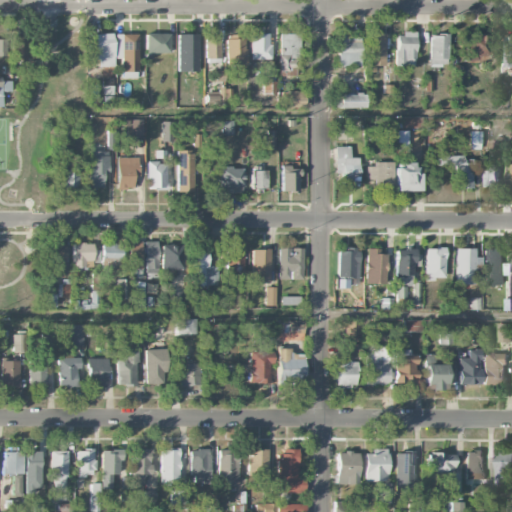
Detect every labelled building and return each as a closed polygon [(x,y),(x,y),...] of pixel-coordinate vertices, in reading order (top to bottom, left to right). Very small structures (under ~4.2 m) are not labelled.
[(252,34),(253,69),(270,69),(270,30),(260,30),(260,34),(252,34)] [(385,34),(368,33),(367,72),(376,72),(376,66),(385,66),(385,34)] [(415,33),(395,33),(396,66),(415,66),(415,33)] [(98,67),(113,67),(112,34),(88,34),(89,61),(98,61),(98,67)] [(114,59),(121,59),(121,78),(137,79),(138,35),(115,34),(114,59)] [(169,34),(145,34),(145,54),(169,54),(169,34)] [(198,71),(197,34),(176,34),(177,72),(198,71)] [(278,76),(292,76),(292,70),(298,70),(297,34),(278,34),(278,76)] [(448,35),(429,34),(429,65),(447,65),(448,35)] [(465,63),(489,63),(489,34),(466,34),(465,63)] [(337,66),(359,66),(360,36),(337,36),(337,66)] [(12,61),(27,62),(27,37),(12,37),(12,61)] [(219,38),(204,38),(205,59),(220,59),(219,38)] [(245,66),(245,39),(225,39),(226,66),(245,66)] [(1,92),(10,92),(10,81),(0,81),(0,106),(1,107),(1,92)] [(276,81),(263,82),(263,94),(276,94),(276,81)] [(302,91),(283,91),(283,109),(302,109),(302,91)] [(336,93),(335,108),(363,108),(364,94),(336,93)] [(398,128),(421,127),(421,116),(398,117),(398,128)] [(142,120),(130,120),(131,135),(142,135),(142,120)] [(267,150),(275,150),(275,130),(267,131),(267,150)] [(407,130),(397,130),(397,146),(407,146),(407,130)] [(480,149),(480,131),(470,132),(470,150),(480,149)] [(358,158),(350,158),(349,147),(334,147),(335,174),(341,174),(341,186),(358,186),(358,158)] [(165,150),(155,151),(155,161),(146,162),(146,190),(166,190),(165,150)] [(177,192),(193,192),(193,150),(176,150),(177,192)] [(108,152),(86,151),(86,189),(102,189),(102,174),(108,174),(108,152)] [(454,189),(471,188),(471,163),(463,163),(463,157),(454,157),(454,189)] [(116,189),(133,189),(133,176),(138,176),(138,158),(116,158),(116,189)] [(499,160),(482,160),(483,186),(500,186),(499,160)] [(417,191),(416,163),(395,163),(395,192),(417,191)] [(280,192),(297,192),(297,167),(296,167),(296,164),(280,164),(280,192)] [(374,187),(392,187),(393,164),(366,164),(365,179),(374,179),(374,187)] [(242,194),(242,169),(220,168),(220,193),(242,194)] [(60,192),(78,191),(77,170),(60,171),(60,192)] [(250,171),(251,188),(266,188),(265,170),(250,171)] [(141,241),(129,242),(130,268),(142,268),(141,241)] [(157,241),(144,242),(145,271),(158,271),(157,241)] [(71,244),(72,268),(93,268),(92,254),(98,254),(98,250),(93,251),(92,243),(71,244)] [(101,244),(101,267),(121,267),(121,243),(101,244)] [(65,245),(46,245),(44,277),(64,277),(65,245)] [(161,270),(182,270),(182,245),(160,245),(161,270)] [(302,249),(277,248),(277,280),(301,280),(302,249)] [(358,249),(337,248),(337,278),(357,279),(358,249)] [(426,248),(426,279),(445,279),(445,248),(426,248)] [(475,285),(475,249),(456,248),(455,285),(475,285)] [(207,249),(191,250),(192,286),(217,286),(216,266),(207,267),(207,249)] [(226,250),(227,280),(244,280),(243,249),(226,250)] [(270,283),(270,250),(251,249),(251,283),(270,283)] [(395,249),(396,287),(414,286),(414,249),(395,249)] [(386,251),(365,251),(365,284),(385,284),(386,251)] [(114,300),(124,300),(124,280),(114,279),(114,300)] [(58,298),(69,297),(69,284),(58,285),(58,298)] [(275,306),(275,288),(265,287),(265,306),(275,306)] [(143,307),(143,288),(131,288),(132,307),(143,307)] [(100,291),(90,291),(89,308),(99,309),(100,291)] [(56,294),(44,294),(44,307),(56,307),(56,294)] [(193,319),(173,319),(174,334),(194,334),(193,319)] [(302,320),(277,321),(277,341),(303,340),(302,320)] [(402,321),(403,332),(422,331),(421,320),(402,321)] [(338,341),(361,340),(361,321),(338,321),(338,341)] [(511,339),(511,324),(497,324),(498,342),(511,341),(511,339)] [(83,325),(69,325),(70,345),(83,345),(83,325)] [(451,331),(438,331),(438,345),(452,345),(451,331)] [(13,353),(27,353),(26,334),(12,334),(13,353)] [(342,359),(357,359),(356,346),(341,346),(342,359)] [(388,385),(389,346),(366,346),(364,385),(388,385)] [(144,384),(165,384),(165,349),(144,350),(144,384)] [(278,378),(282,378),(282,386),(304,386),(303,355),(291,355),(291,349),(277,349),(278,378)] [(457,385),(479,385),(480,350),(467,349),(467,358),(458,358),(457,385)] [(135,351),(115,352),(115,386),(136,385),(135,351)] [(250,353),(249,383),(271,384),(272,353),(250,353)] [(506,385),(505,353),(482,353),(483,386),(506,385)] [(394,382),(417,381),(416,355),(393,356),(394,382)] [(436,364),(436,355),(425,355),(425,364),(436,364)] [(80,358),(57,359),(58,387),(76,386),(75,369),(80,369),(80,358)] [(107,359),(87,359),(87,386),(107,386),(107,359)] [(18,361),(0,361),(0,387),(19,387),(18,361)] [(356,362),(336,362),(335,386),(356,387),(356,362)] [(44,364),(28,364),(28,386),(45,386),(44,364)] [(179,364),(180,386),(199,385),(199,364),(179,364)] [(424,390),(444,390),(445,365),(425,365),(424,390)] [(77,477),(94,476),(93,449),(76,450),(77,477)] [(150,449),(131,450),(132,484),(143,484),(143,475),(151,475),(150,449)] [(101,489),(112,489),(112,474),(121,475),(121,450),(101,450),(101,489)] [(159,450),(160,483),(179,482),(178,450),(159,450)] [(188,450),(189,482),(210,481),(209,450),(188,450)] [(268,450),(248,450),(247,476),(267,476),(268,450)] [(276,450),(277,493),(305,493),(305,476),(298,476),(298,450),(276,450)] [(365,450),(364,482),(387,482),(388,451),(365,450)] [(237,485),(237,451),(218,451),(217,485),(237,485)] [(494,482),(511,482),(511,451),(495,451),(494,482)] [(23,475),(23,453),(3,452),(2,474),(23,475)] [(40,452),(24,452),(25,494),(34,493),(34,489),(42,489),(40,452)] [(336,485),(357,485),(358,452),(336,452),(336,485)] [(394,453),(395,497),(415,496),(414,452),(394,453)] [(483,452),(465,452),(465,479),(484,479),(483,452)] [(65,453),(52,453),(53,498),(66,498),(65,453)] [(453,453),(427,453),(427,476),(453,477),(453,453)] [(392,485),(379,485),(379,504),(392,504),(392,485)] [(172,504),(184,504),(184,491),(171,491),(172,504)] [(354,511),(353,500),(337,502),(337,511),(354,511)]
